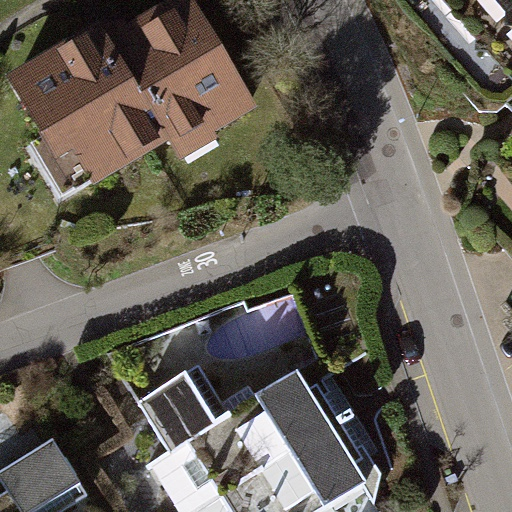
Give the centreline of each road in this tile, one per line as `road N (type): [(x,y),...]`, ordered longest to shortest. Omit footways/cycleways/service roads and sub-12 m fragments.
road 1 (residential): [(401,205),(0,346)]
road 2 (residential): [(401,205),(505,511)]
road 3 (residential): [(310,0),(401,205)]
